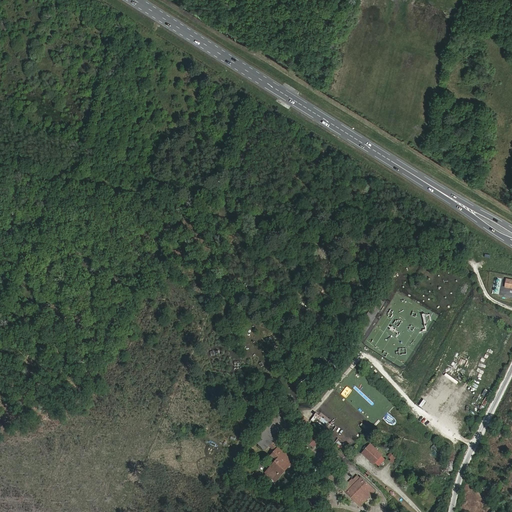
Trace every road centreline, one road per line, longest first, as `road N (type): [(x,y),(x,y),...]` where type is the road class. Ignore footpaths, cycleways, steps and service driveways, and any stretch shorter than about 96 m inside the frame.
road 1 (primary): [(511,232),(142,0)]
road 2 (tertiary): [(452,511),(459,476),(511,371)]
